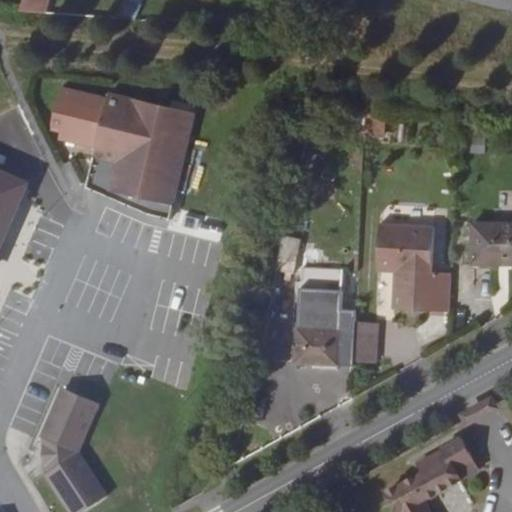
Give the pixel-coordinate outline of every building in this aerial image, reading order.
[(196,207),(223,136),(136,101),(135,106),(90,88),(75,124),(84,129),(81,140),(114,154),(102,187),(178,204),(196,207)] [(0,246),(27,182),(0,170),(0,246)] [(178,204),(102,187),(100,191),(142,209),(190,222),(196,207),(178,204)] [(452,231),(398,227),(394,274),(411,275),(408,313),(462,317),(464,280),(447,278),(452,231)] [(511,228),(487,227),(485,269),(511,271),(511,268),(511,228)] [(311,249),(296,245),(289,274),(304,278),(311,249)] [(302,318),(301,296),(286,297),(288,318),(302,318)] [(364,320),(348,319),(346,338),(309,335),(305,369),(360,374),(364,320)] [(106,403),(72,387),(50,436),(57,439),(58,466),(52,470),(78,511),(83,511),(111,494),(84,452),(106,403)] [(511,399),(491,412),(511,446),(511,445),(511,399)] [(57,439),(50,436),(52,470),(58,466),(57,439)] [(456,462),(443,437),(397,464),(403,475),(366,497),(374,511),(412,511),(409,505),(444,484),(438,473),(456,462)] [(462,473),(456,462),(438,473),(444,484),(462,473)]
